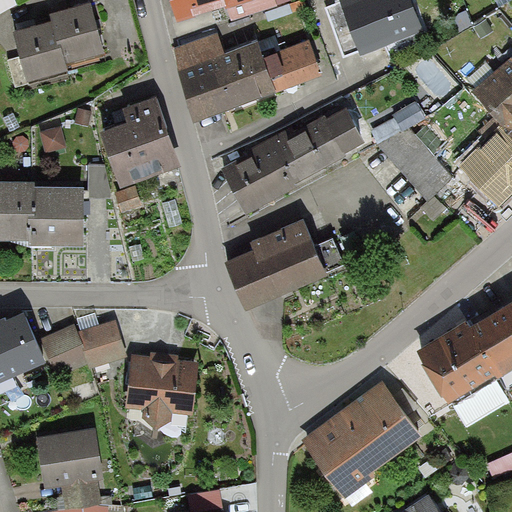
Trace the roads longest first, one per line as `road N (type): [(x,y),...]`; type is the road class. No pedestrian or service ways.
road 1 (unclassified): [(149,0),(217,300)]
road 2 (residential): [(276,403),(362,373),(511,234)]
road 3 (residential): [(0,296),(217,300)]
